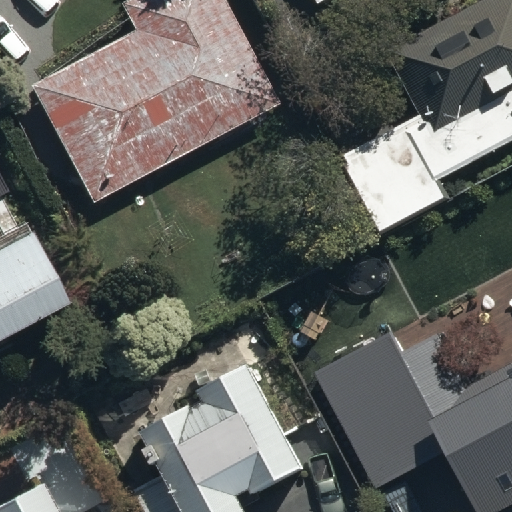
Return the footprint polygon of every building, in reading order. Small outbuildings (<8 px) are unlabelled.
[(27,79),(88,195),(275,97),(224,0),(118,0),(131,25),(27,79)] [(340,152),(379,225),(445,190),(436,172),(511,132),(511,0),(468,0),(385,44),(419,110),(340,152)] [(0,231),(1,233),(0,233),(0,323),(62,292),(25,220),(17,224),(0,190),(7,187),(0,174),(0,231)] [(375,238),(262,297),(301,370),(413,311),(375,238)] [(390,331),(312,372),(375,491),(444,455),(474,511),(491,511),(511,501),(511,290),(509,292),(511,297),(511,356),(471,378),(445,330),(401,353),(390,331)] [(134,502),(139,511),(246,511),(239,499),(250,493),(252,497),(302,470),(244,365),(198,390),(206,404),(192,412),(189,407),(139,434),(166,484),(134,502)] [(55,511),(37,476),(0,494),(0,511),(84,511),(83,511),(55,511)]
